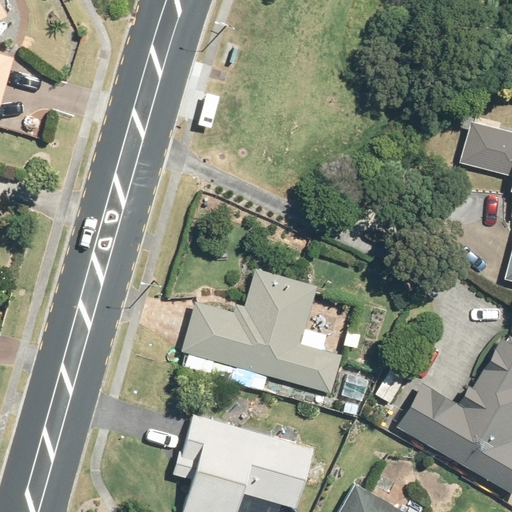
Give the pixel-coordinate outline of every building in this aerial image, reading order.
[(0,104),(0,105),(14,58),(0,53),(0,20),(7,17),(0,2),(0,104)] [(223,363),(269,376),(333,394),(343,355),(302,343),(318,285),(257,268),(246,307),(238,305),(235,313),(197,302),(182,351),(223,363)] [(348,330),(344,345),(357,348),(361,333),(348,330)] [(511,337),(508,343),(501,340),(473,387),(469,384),(458,403),(423,383),(398,427),(511,492),(511,337)] [(265,391),(269,376),(223,363),(219,378),(265,391)] [(391,368),(376,395),(391,403),(406,377),(391,368)] [(174,474),(194,479),(183,511),(236,511),(242,493),(297,508),(313,448),(194,414),(183,451),(180,450),(174,474)] [(404,511),(355,484),(339,511),(404,511)]
